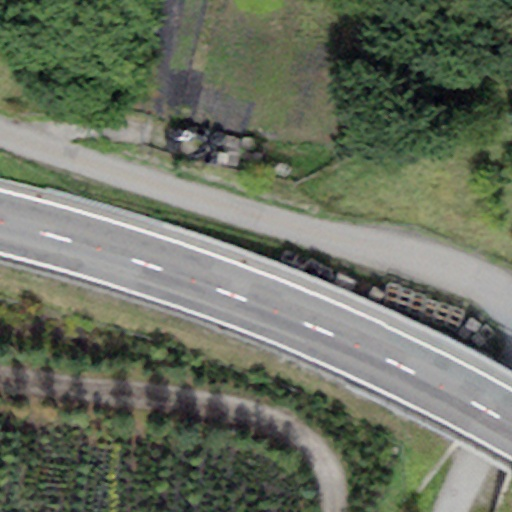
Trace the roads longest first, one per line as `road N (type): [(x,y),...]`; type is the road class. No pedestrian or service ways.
road 1 (secondary): [(0,223),(193,280),(315,328),(511,427)]
road 2 (track): [(511,319),(401,261),(0,134)]
road 3 (track): [(511,404),(447,511)]
